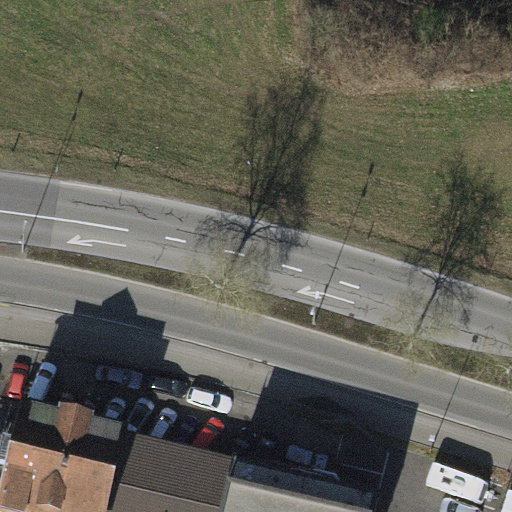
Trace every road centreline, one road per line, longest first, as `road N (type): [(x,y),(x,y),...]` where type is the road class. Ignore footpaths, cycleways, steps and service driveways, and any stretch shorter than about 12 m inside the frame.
road 1 (primary): [(0,277),(134,303),(511,410)]
road 2 (primary): [(511,323),(187,230),(0,197)]
